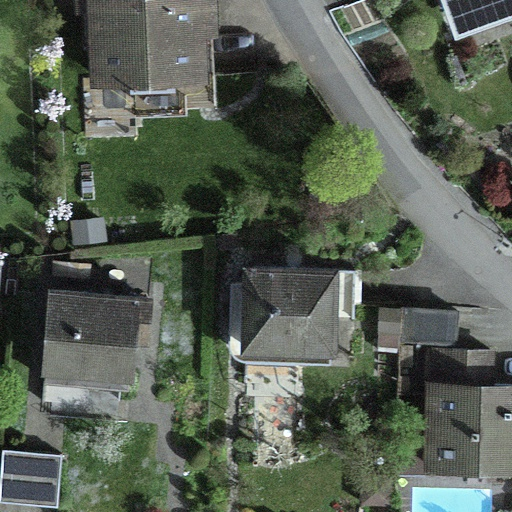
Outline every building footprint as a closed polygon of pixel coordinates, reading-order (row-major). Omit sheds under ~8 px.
[(211,28),(209,0),(80,0),(81,5),(95,4),(98,76),(200,72),(199,69),(198,29),(211,28)] [(511,0),(448,0),(453,12),(486,0),(503,0),(505,4),(511,1),(511,0)] [(356,268),(248,265),(248,281),(232,280),(230,317),(246,318),(246,344),(284,346),(283,356),(330,358),(332,308),(354,309),(356,268)] [(88,291),(52,288),(45,363),(88,366),(87,382),(129,385),(134,332),(146,333),(149,296),(113,293),(112,300),(87,298),(88,291)] [(391,337),(448,339),(449,306),(392,305),(391,337)] [(490,349),(435,348),(432,464),(511,466),(511,384),(489,384),(490,349)] [(66,427),(0,421),(0,491),(60,497),(66,427)]
